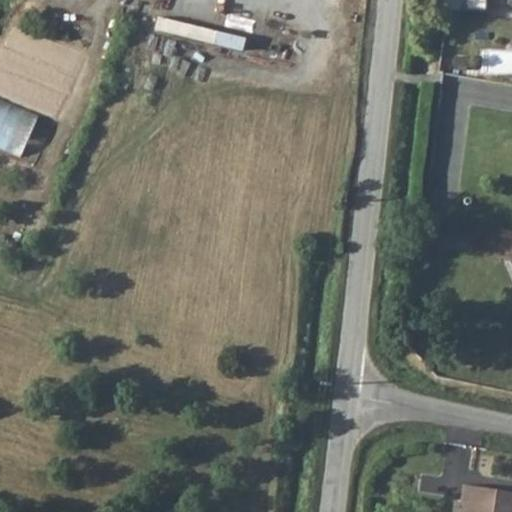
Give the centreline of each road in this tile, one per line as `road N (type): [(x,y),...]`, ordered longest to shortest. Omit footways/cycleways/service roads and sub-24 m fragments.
road 1 (unclassified): [(345,396),(387,0)]
road 2 (unclassified): [(345,396),(511,427)]
